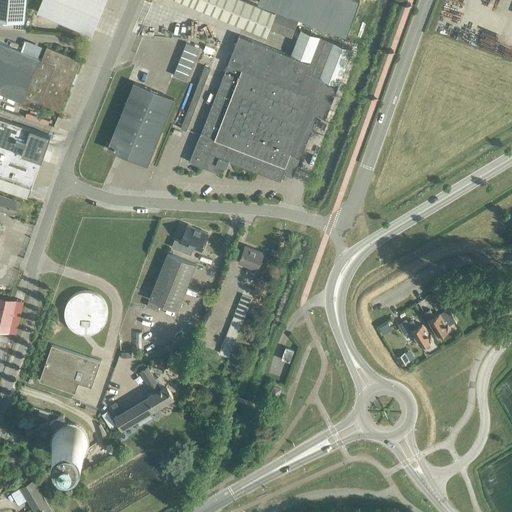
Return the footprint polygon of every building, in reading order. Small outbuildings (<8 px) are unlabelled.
[(0,0),(0,19),(24,22),(26,0),(0,0)] [(91,34),(105,0),(41,0),(37,11),(91,34)] [(266,35),(269,27),(292,36),(298,20),(276,11),(276,12),(245,0),(177,0),(215,15),(266,35)] [(258,0),(258,1),(346,34),(359,0),(258,0)] [(33,14),(28,27),(33,29),(38,16),(33,14)] [(239,34),(189,161),(218,172),(220,165),(226,167),(229,160),(279,180),(283,171),(293,175),(317,114),(325,117),(352,49),(301,29),(291,54),(239,34)] [(23,40),(19,50),(20,51),(37,58),(42,45),(27,39),(23,40)] [(60,112),(81,61),(47,47),(41,60),(38,58),(37,58),(20,51),(19,50),(0,42),(0,92),(20,101),(21,101),(37,108),(39,103),(60,112)] [(186,43),(184,49),(197,54),(199,48),(186,43)] [(184,49),(181,56),(194,61),(197,54),(184,49)] [(181,56),(178,62),(191,67),(194,61),(181,56)] [(178,62),(176,69),(189,74),(191,67),(178,62)] [(203,86),(210,69),(204,67),(198,84),(203,86)] [(176,69),(173,75),(186,80),(189,74),(176,69)] [(147,164),(174,98),(134,82),(106,148),(147,164)] [(0,187),(27,196),(48,135),(0,118),(0,187)] [(0,209),(13,214),(18,201),(0,194),(0,209)] [(174,239),(171,247),(190,254),(192,248),(200,251),(207,233),(186,224),(179,241),(174,239)] [(257,269),(263,253),(245,246),(238,262),(257,269)] [(196,264),(168,253),(149,299),(177,311),(196,264)] [(455,283),(446,288),(455,301),(463,296),(455,283)] [(107,318),(108,312),(107,307),(105,302),(101,297),(97,294),(92,292),(86,291),(80,292),(75,294),(71,297),(67,302),(65,307),(64,312),(65,318),(67,323),(71,328),(75,331),(80,333),(86,334),(92,333),(97,331),(101,328),(105,323),(107,318)] [(229,357),(252,298),(242,294),(219,353),(229,357)] [(434,295),(429,298),(432,303),(438,300),(434,295)] [(0,330),(16,334),(23,301),(0,296),(0,330)] [(449,325),(456,321),(448,308),(435,316),(431,309),(425,312),(430,319),(428,320),(431,326),(432,325),(438,335),(444,332),(445,334),(450,331),(449,329),(451,328),(449,325)] [(408,322),(408,321),(406,319),(398,324),(404,335),(410,331),(414,337),(415,335),(422,346),(426,343),(427,345),(433,341),(432,339),(434,338),(431,333),(430,334),(423,323),(418,326),(413,319),(408,322)] [(379,328),(383,334),(388,331),(385,325),(379,328)] [(91,387),(100,362),(52,345),(39,380),(75,393),(78,383),(91,387)] [(289,362),(294,350),(285,347),(281,359),(289,362)] [(404,352),(396,357),(402,365),(410,361),(404,352)] [(122,428),(173,397),(166,386),(160,389),(148,368),(141,372),(154,393),(115,416),(122,428)] [(278,396),(280,388),(274,386),(271,394),(278,396)] [(52,446),(55,451),(58,454),(62,457),(67,459),(72,459),(77,457),(81,454),(85,451),(87,446),(88,441),(87,437),(86,432),(83,428),(79,425),(75,423),(70,423),(65,423),(63,415),(58,417),(54,419),(50,423),(56,429),(54,432),(52,437),(52,441),(52,446)] [(51,511),(33,481),(21,488),(35,511),(51,511)] [(8,498),(13,509),(25,504),(20,493),(8,498)] [(4,505),(7,511),(13,511),(9,503),(4,505)]
